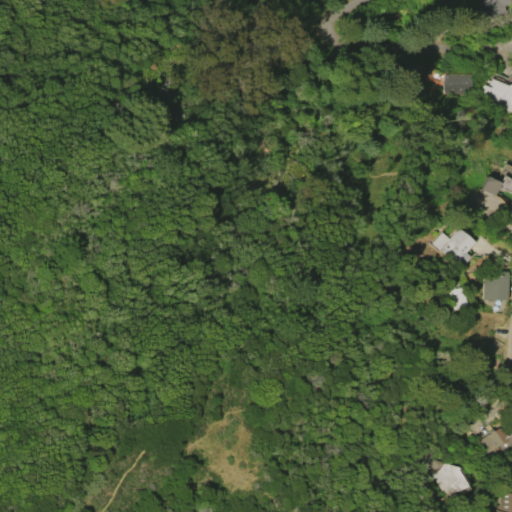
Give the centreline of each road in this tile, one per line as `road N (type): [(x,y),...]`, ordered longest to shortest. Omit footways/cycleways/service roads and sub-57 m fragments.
road 1 (residential): [(511,50),(336,40),(330,23),(365,0)]
road 2 (residential): [(511,405),(428,480),(436,511)]
